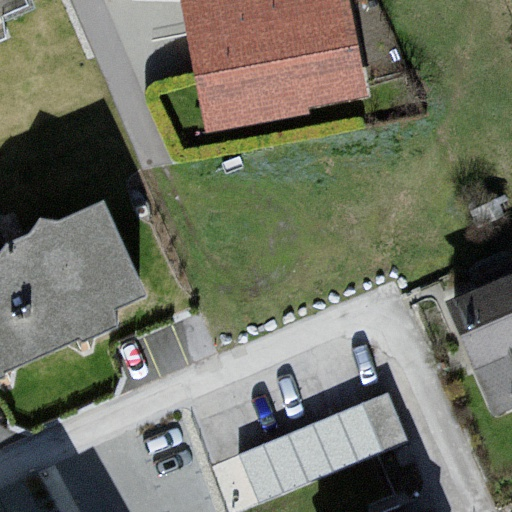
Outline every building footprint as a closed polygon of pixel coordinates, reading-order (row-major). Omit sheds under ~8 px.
[(17,0),(0,0),(0,26),(24,17),(17,0)] [(187,0),(170,3),(195,138),(364,106),(343,0),(187,0)] [(88,207),(0,244),(0,370),(105,326),(97,308),(126,295),(88,207)] [(511,269),(430,305),(481,423),(511,409),(511,269)] [(409,447),(388,395),(241,454),(262,506),(409,447)]
